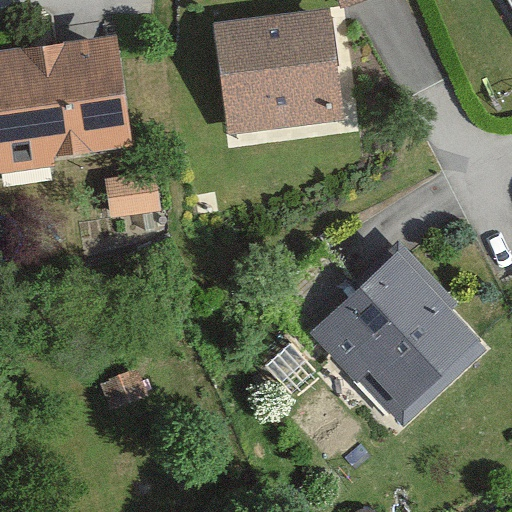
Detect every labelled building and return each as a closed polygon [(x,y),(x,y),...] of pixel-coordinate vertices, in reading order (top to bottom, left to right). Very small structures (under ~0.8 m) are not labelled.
[(330,0),(334,9),(359,0),(330,0)] [(511,0),(498,0),(511,26),(511,0)] [(322,13),(208,27),(222,137),(336,122),(322,13)] [(122,156),(108,45),(0,58),(0,179),(48,174),(46,165),(122,156)] [(155,219),(152,178),(100,183),(104,224),(155,219)] [(484,348),(398,250),(356,287),(326,253),(267,305),(314,359),(323,352),(392,430),(484,348)]
